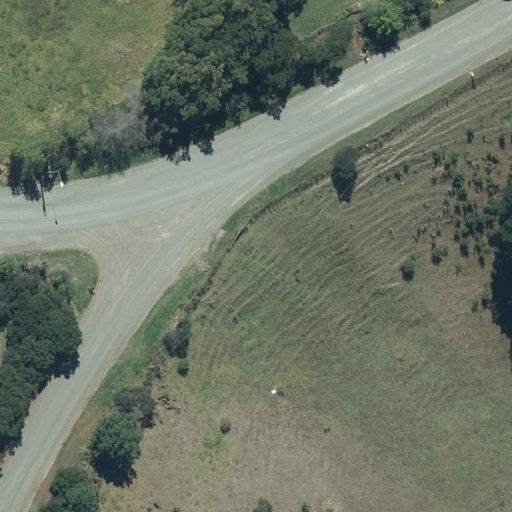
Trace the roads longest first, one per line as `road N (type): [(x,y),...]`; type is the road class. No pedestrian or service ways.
road 1 (unclassified): [(151,194),(297,134),(511,12)]
road 2 (residential): [(2,511),(127,293),(151,194)]
road 3 (unclassified): [(0,219),(89,212),(151,194)]
